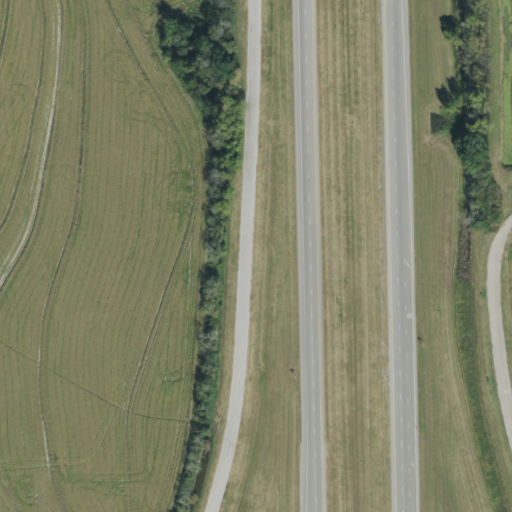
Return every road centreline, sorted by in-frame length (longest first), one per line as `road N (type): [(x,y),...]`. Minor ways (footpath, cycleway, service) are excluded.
road 1 (tertiary): [(258,0),(244,384),(217,511)]
road 2 (trunk): [(409,511),(398,0)]
road 3 (trunk): [(311,0),(322,511)]
road 4 (tertiary): [(511,227),(497,265),(511,408)]
